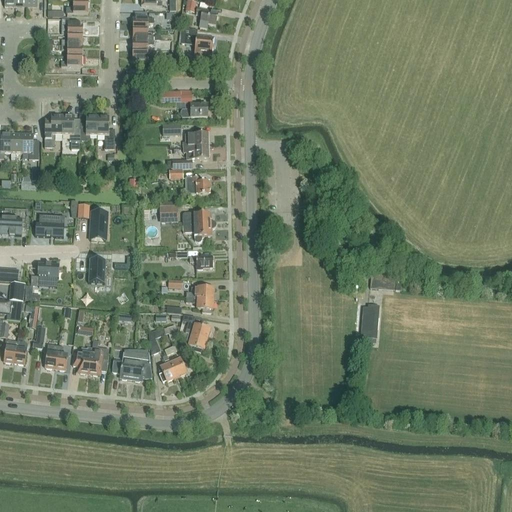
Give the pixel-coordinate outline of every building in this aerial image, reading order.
[(15,9),(15,0),(4,0),(4,9),(15,9)] [(15,0),(15,9),(26,9),(26,0),(15,0)] [(26,0),(26,9),(37,9),(37,0),(26,0)] [(156,0),(141,0),(141,8),(162,8),(162,3),(156,3),(156,0)] [(197,4),(187,2),(185,14),(194,16),(197,4)] [(88,5),(73,4),(73,10),(67,10),(67,15),(88,16),(88,5)] [(215,27),(217,15),(207,14),(207,12),(196,10),(195,17),(201,18),(200,25),(215,27)] [(133,20),(133,31),(148,31),(148,25),(154,25),(154,20),(133,20)] [(67,31),(67,37),(82,37),(83,26),(78,26),(69,25),(62,25),(61,31),(67,31)] [(186,44),(186,45),(195,46),(194,57),(204,58),(204,56),(212,57),(213,40),(196,38),(196,32),(182,30),(181,43),(186,44)] [(148,31),(133,31),(132,42),(153,42),(153,37),(148,37),(148,31)] [(82,37),(67,37),(67,42),(61,42),(61,47),(82,48),(82,37)] [(153,42),(132,42),(132,53),(147,53),(147,47),(153,47),(153,42)] [(82,48),(61,47),(61,52),(67,52),(67,58),(82,58),(82,48)] [(147,53),(132,53),(132,64),(153,64),(153,59),(147,59),(147,53)] [(82,58),(67,58),(67,64),(61,64),(61,69),(82,69),(82,58)] [(133,101),(142,107),(147,99),(139,93),(133,101)] [(182,120),(190,120),(207,120),(207,107),(190,107),(190,105),(191,105),(191,98),(180,98),(180,95),(161,95),(162,105),(184,105),(185,112),(182,112),(181,114),(181,118),(182,120)] [(62,137),(62,117),(51,117),(51,131),(45,131),(44,149),(54,149),(54,137),(62,137)] [(62,117),(62,137),(70,137),(69,143),(71,143),(71,152),(80,152),(80,144),(79,144),(80,131),(74,131),(74,117),(62,117)] [(90,138),(97,138),(97,118),(86,118),(86,132),(80,131),(79,144),(80,144),(89,144),(90,138)] [(97,118),(97,138),(105,138),(104,144),(104,152),(114,152),(115,132),(109,132),(109,118),(97,118)] [(163,128),(163,138),(181,138),(181,127),(163,128)] [(0,149),(0,161),(4,162),(4,156),(11,156),(11,136),(0,136),(0,150),(0,149)] [(15,156),(22,156),(22,136),(11,136),(11,156),(11,162),(15,162),(15,156)] [(22,136),(22,156),(29,156),(29,162),(38,162),(39,148),(33,148),(33,136),(22,136)] [(183,150),(190,150),(194,149),(208,149),(208,136),(194,136),(185,137),(185,144),(183,144),(183,150)] [(172,163),(167,163),(167,171),(172,171),(192,171),(192,163),(209,162),(208,149),(194,149),(190,150),(183,150),(183,155),(186,155),(187,162),(172,163)] [(169,181),(183,181),(182,173),(169,173),(169,181)] [(201,179),(190,179),(185,180),(185,196),(188,198),(210,197),(209,184),(201,184),(201,179)] [(139,192),(140,181),(130,180),(129,191),(139,192)] [(88,221),(88,209),(80,208),(79,221),(88,221)] [(176,208),(160,208),(161,220),(176,220),(176,208)] [(91,214),(90,237),(106,238),(107,214),(91,214)] [(193,214),(185,215),(184,215),(183,215),(183,216),(182,216),(182,217),(182,218),(182,228),(216,226),(216,225),(215,224),(214,223),(213,223),(212,223),(211,223),(211,217),(210,217),(210,215),(193,216),(193,214)] [(0,215),(0,232),(9,233),(8,236),(21,237),(22,220),(17,219),(17,217),(0,215)] [(35,223),(35,239),(63,240),(64,224),(61,224),(62,216),(39,215),(38,223),(35,223)] [(212,231),(213,231),(213,230),(214,230),(215,230),(215,229),(215,228),(216,228),(216,227),(216,226),(182,228),(183,235),(194,235),(194,242),(194,243),(195,243),(195,244),(196,244),(197,245),(198,245),(199,245),(199,244),(200,244),(201,243),(201,242),(202,241),(201,238),(211,238),(211,236),(212,236),(212,231)] [(362,260),(368,264),(373,258),(367,253),(362,260)] [(202,271),(213,270),(212,258),(195,259),(189,259),(190,265),(196,265),(196,271),(197,271),(198,272),(202,272),(202,271)] [(131,259),(127,259),(126,266),(115,266),(114,270),(131,271),(131,259)] [(89,261),(88,285),(105,286),(106,262),(89,261)] [(37,265),(36,278),(37,278),(37,288),(38,288),(38,286),(55,287),(55,289),(56,279),(57,279),(58,266),(37,265)] [(7,275),(6,283),(17,284),(18,276),(7,275)] [(371,276),(369,291),(394,293),(395,278),(371,276)] [(7,317),(6,322),(20,323),(22,305),(25,286),(21,285),(11,285),(11,286),(9,302),(11,303),(9,317),(7,317)] [(186,300),(189,300),(213,301),(213,291),(198,290),(191,290),(191,295),(186,295),(186,300)] [(212,312),(213,301),(189,300),(186,300),(185,305),(197,306),(197,311),(202,311),(202,315),(211,315),(211,312),(212,312)] [(0,315),(7,317),(9,317),(11,303),(9,302),(0,301),(0,315)] [(368,310),(363,309),(361,337),(366,337),(366,340),(376,341),(379,308),(368,307),(368,310)] [(38,315),(30,314),(30,318),(27,317),(25,325),(29,326),(29,330),(36,331),(38,315)] [(5,323),(0,322),(0,339),(8,341),(10,327),(4,326),(5,323)] [(195,327),(192,337),(206,342),(209,332),(195,327)] [(176,334),(174,328),(167,330),(169,336),(170,341),(178,339),(176,334)] [(42,350),(43,345),(45,330),(38,329),(36,343),(33,343),(32,349),(42,350)] [(155,341),(165,336),(164,330),(148,335),(151,358),(160,354),(155,341)] [(73,346),(75,335),(68,334),(66,345),(73,346)] [(206,342),(192,337),(188,336),(186,342),(190,344),(189,347),(194,349),(193,352),(193,353),(200,355),(201,351),(204,352),(206,342)] [(17,340),(17,344),(14,365),(18,366),(18,367),(22,367),(23,367),(25,367),(27,347),(26,345),(23,342),(23,340),(17,340)] [(10,365),(14,365),(17,344),(6,343),(3,364),(5,364),(6,365),(9,366),(10,365)] [(99,377),(100,374),(106,375),(109,356),(108,356),(109,352),(97,350),(98,344),(93,343),(92,350),(89,376),(92,376),(93,377),(97,378),(98,377),(99,377)] [(58,349),(48,347),(44,370),(46,370),(47,371),(50,371),(51,371),(55,371),(58,349)] [(167,357),(179,352),(174,348),(165,352),(167,357)] [(58,349),(55,371),(59,372),(59,373),(63,373),(64,372),(66,373),(68,357),(62,357),(63,349),(58,349)] [(87,350),(86,356),(81,355),(80,357),(74,356),(73,368),(79,369),(78,374),(79,374),(80,376),(84,376),(85,375),(89,376),(92,350),(87,350)] [(127,381),(131,382),(135,352),(124,353),(123,361),(114,359),(112,374),(120,375),(120,380),(121,380),(122,381),(126,382),(127,381)] [(145,379),(145,381),(151,380),(149,357),(148,353),(137,352),(135,352),(131,382),(135,382),(135,383),(139,384),(140,383),(142,383),(142,379),(145,379)] [(178,358),(169,362),(170,365),(176,380),(186,376),(180,361),(178,358)] [(170,365),(169,362),(165,364),(166,367),(161,370),(163,375),(159,377),(163,384),(166,383),(167,384),(176,380),(170,365)]
